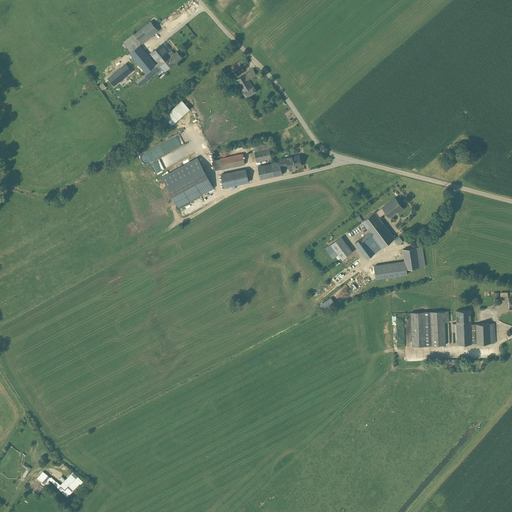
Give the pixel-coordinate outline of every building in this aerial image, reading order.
[(336,14),(344,23),(348,19),(339,10),(336,14)] [(361,13),(368,23),(372,20),(365,10),(361,13)] [(151,22),(135,34),(142,43),(158,31),(151,22)] [(138,46),(139,45),(141,44),(136,36),(134,34),(123,42),(131,53),(139,47),(138,46)] [(134,58),(146,73),(149,76),(158,68),(161,65),(159,63),(163,60),(165,62),(168,59),(168,58),(171,55),(172,56),(174,54),(165,42),(148,56),(143,50),(134,58)] [(134,58),(143,50),(139,45),(138,46),(139,47),(131,53),(130,53),(134,58)] [(293,49),(288,51),(293,62),(298,60),(293,49)] [(171,55),(168,58),(168,59),(165,62),(163,60),(159,63),(161,65),(163,68),(165,71),(182,57),(177,51),(174,54),(172,56),(171,55)] [(316,68),(320,64),(311,55),(308,59),(316,68)] [(242,60),(229,68),(233,73),(245,65),(242,60)] [(126,64),(108,78),(114,85),(132,71),(126,64)] [(146,73),(136,81),(140,86),(157,73),(160,70),(158,68),(149,76),(146,73)] [(238,82),(242,89),(251,84),(249,80),(257,75),(253,69),(245,74),(246,77),(238,82)] [(243,92),(246,97),(256,91),(254,86),(253,87),(251,84),(242,89),(244,92),(243,92)] [(165,117),(172,124),(189,108),(182,101),(170,113),(165,117)] [(174,137),(144,150),(154,172),(196,154),(190,141),(178,146),(174,137)] [(253,144),(254,151),(269,147),(268,140),(253,144)] [(269,147),(254,151),(257,162),(272,158),(269,147)] [(243,154),(219,159),(222,169),(245,164),(243,154)] [(279,162),(281,167),(288,165),(289,169),(301,166),(299,155),(294,156),(286,158),(279,160),(279,162)] [(162,177),(169,190),(204,171),(197,158),(162,177)] [(214,171),(222,169),(219,159),(212,160),(214,171)] [(273,163),(271,164),(274,176),(282,174),(281,167),(279,162),(273,163)] [(274,176),(271,164),(258,167),(260,179),(274,176)] [(246,169),(221,174),(223,187),(249,182),(246,169)] [(204,171),(169,190),(178,206),(213,188),(204,171)] [(383,207),(382,208),(386,212),(389,216),(397,211),(398,212),(402,209),(394,199),(383,207)] [(382,207),(375,212),(379,217),(386,212),(382,208),(383,207),(382,207)] [(379,226),(383,223),(379,217),(375,212),(363,221),(362,221),(369,231),(378,224),(379,226)] [(395,238),(383,223),(379,226),(378,224),(369,231),(369,232),(355,243),(367,259),(375,253),(369,245),(366,241),(372,236),(375,240),(382,248),(395,238)] [(372,236),(366,241),(369,245),(375,240),(372,236)] [(399,236),(394,240),(398,245),(403,242),(399,236)] [(338,254),(342,259),(352,252),(341,237),(331,245),(338,254)] [(333,258),(338,254),(331,245),(330,243),(325,247),(333,258)] [(422,246),(416,247),(419,267),(425,266),(422,246)] [(405,261),(406,269),(419,267),(416,247),(403,249),(405,261)] [(376,279),(407,275),(405,261),(374,266),(376,279)] [(322,309),(323,311),(334,304),(330,297),(319,305),(322,309)] [(456,311),(456,321),(466,321),(466,322),(471,322),(471,310),(456,311)] [(444,311),(430,312),(431,345),(446,345),(445,322),(444,311)] [(425,312),(411,313),(412,346),(426,346),(425,312)] [(466,321),(456,321),(457,344),(472,344),(471,324),(471,322),(466,322),(466,321)] [(478,324),(471,324),(472,344),(491,343),(490,323),(478,324)] [(49,479),(50,478),(49,477),(43,472),(38,478),(45,485),(47,482),(46,481),(48,478),(49,479)] [(60,490),(67,497),(82,481),(73,473),(61,485),(62,486),(61,488),(60,490)] [(52,482),(60,490),(61,488),(54,480),(52,482)]
